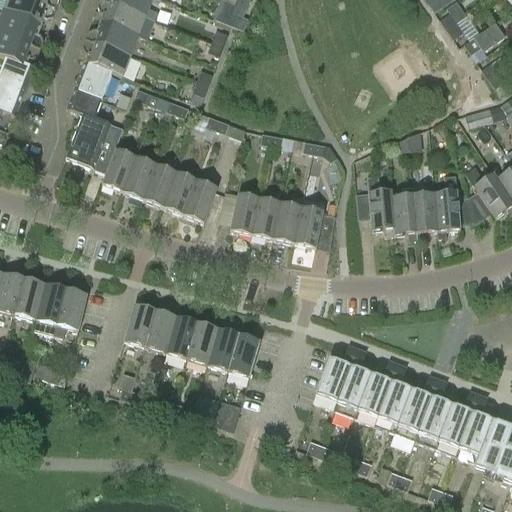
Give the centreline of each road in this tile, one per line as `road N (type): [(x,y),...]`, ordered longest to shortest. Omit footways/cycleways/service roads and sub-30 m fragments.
road 1 (residential): [(40,209),(311,286),(449,280),(511,258)]
road 2 (residential): [(40,209),(63,49),(82,0)]
